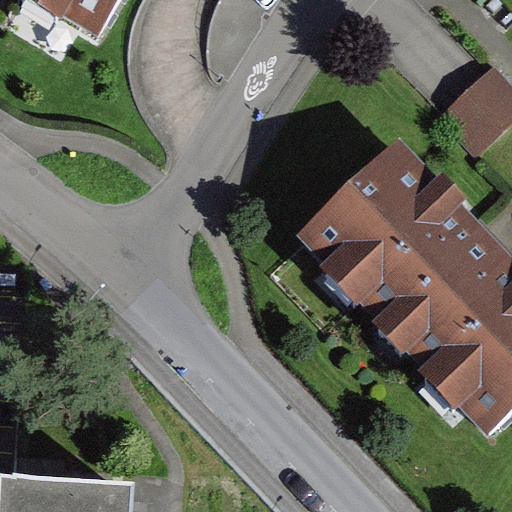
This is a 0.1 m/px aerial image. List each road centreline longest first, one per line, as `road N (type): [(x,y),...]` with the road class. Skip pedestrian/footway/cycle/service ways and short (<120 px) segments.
road 1 (residential): [(132,276),(320,0)]
road 2 (residential): [(132,276),(355,511)]
road 3 (residential): [(0,168),(132,276)]
